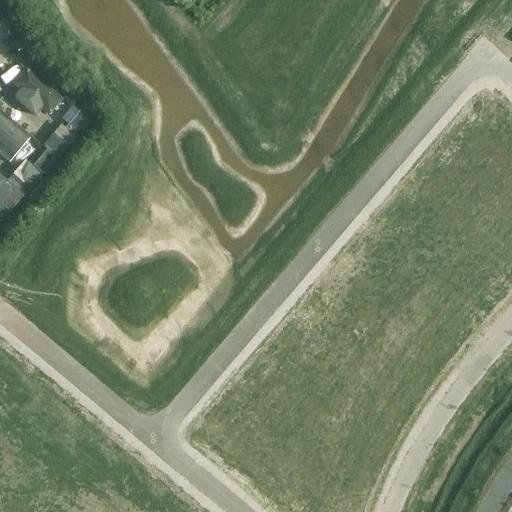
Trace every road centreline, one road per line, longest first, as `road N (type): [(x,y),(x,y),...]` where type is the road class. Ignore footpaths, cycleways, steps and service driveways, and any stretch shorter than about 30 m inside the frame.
road 1 (residential): [(511,77),(485,66),(462,77),(150,439)]
road 2 (residential): [(511,332),(415,456),(392,511)]
road 3 (residential): [(150,439),(0,315)]
